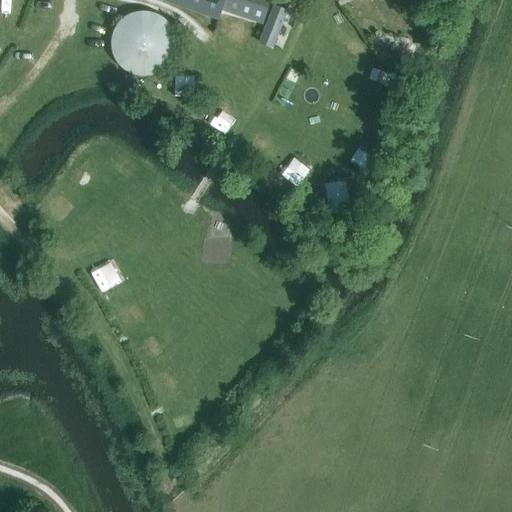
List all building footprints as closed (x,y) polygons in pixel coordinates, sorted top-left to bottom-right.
[(160,0),(218,20),(222,8),(224,0),(160,0)] [(224,0),(222,8),(221,10),(261,24),(269,2),(261,0),(224,0)] [(285,10),(274,6),(261,39),(272,44),(285,10)] [(128,73),(131,75),(134,76),(137,77),(143,77),(153,76),(156,75),(159,74),(162,72),(167,68),(169,66),(171,63),(173,61),(174,57),(176,55),(177,48),(178,45),(177,42),(177,39),(176,32),(174,29),(173,26),(171,24),(169,21),(166,19),(164,17),(158,13),(155,12),(152,11),(149,11),(146,10),(143,10),(136,11),(133,12),(130,13),(127,15),(122,18),(120,21),(118,23),(116,26),(114,29),(113,31),(112,35),(111,37),(110,41),(110,44),(111,51),(113,57),(116,62),(118,65),(120,67),(125,71),(128,73)] [(416,58),(421,44),(422,43),(405,37),(400,52),(403,53),(416,58)] [(76,207),(60,197),(53,208),(69,218),(76,207)]
